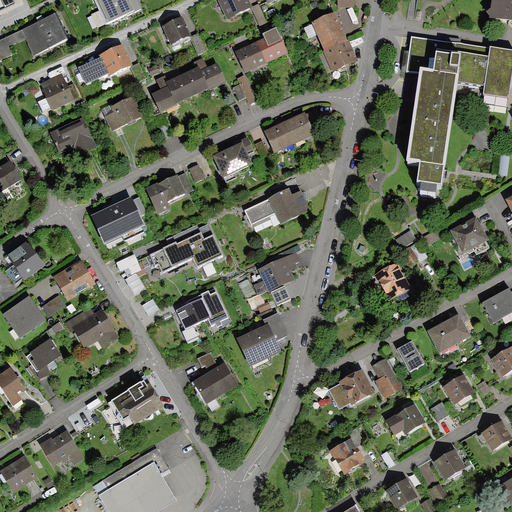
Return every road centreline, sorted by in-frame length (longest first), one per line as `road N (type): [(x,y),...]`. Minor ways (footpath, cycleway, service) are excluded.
road 1 (residential): [(66,209),(252,121),(318,97),(357,100)]
road 2 (residential): [(357,100),(297,373)]
road 3 (residential): [(297,373),(321,372),(511,269)]
road 4 (residential): [(0,90),(195,0)]
road 5 (residential): [(328,511),(511,399)]
road 6 (residential): [(0,453),(152,356)]
road 7 (residential): [(152,356),(66,209)]
road 8 (residential): [(232,492),(152,356)]
road 9 (residential): [(297,373),(280,424),(232,492)]
road 10 (residential): [(66,209),(0,107)]
